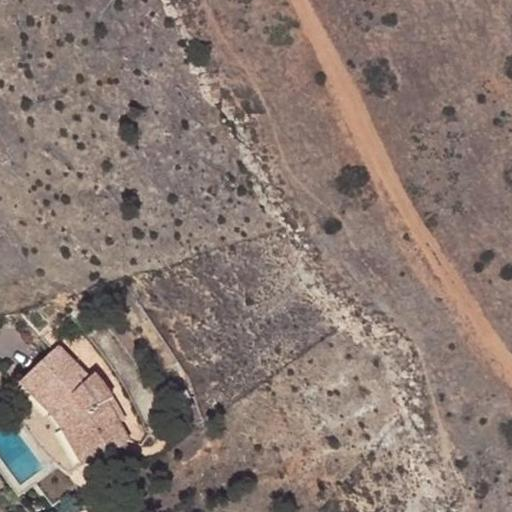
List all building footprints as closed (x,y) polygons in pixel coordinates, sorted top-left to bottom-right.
[(16,389),(43,431),(77,468),(130,440),(121,423),(108,402),(113,398),(96,373),(90,377),(58,346),(16,389)] [(68,474),(77,468),(43,431),(16,389),(10,395),(26,425),(38,444),(50,458),(68,474)] [(189,396),(180,402),(186,412),(195,407),(189,396)] [(108,402),(121,423),(126,420),(113,398),(108,402)] [(95,496),(90,487),(84,490),(89,499),(95,496)]
